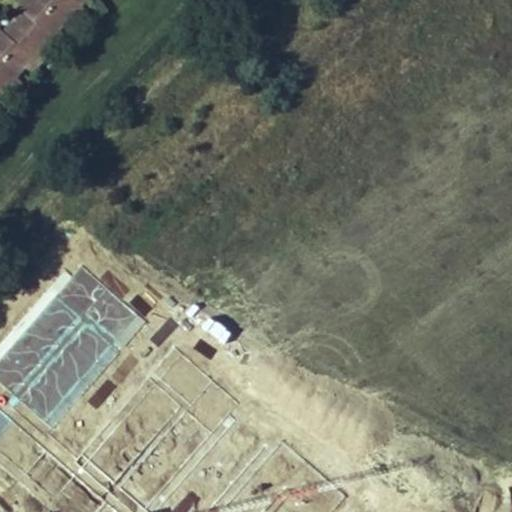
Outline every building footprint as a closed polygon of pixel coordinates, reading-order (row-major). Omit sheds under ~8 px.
[(0,92),(1,91),(13,78),(23,67),(34,55),(45,43),(56,31),(67,19),(78,7),(84,0),(83,0),(21,0),(16,7),(21,12),(2,34),(0,32),(0,92)] [(85,12),(78,7),(67,19),(73,25),(85,12)] [(63,36),(56,31),(45,43),(51,49),(63,36)] [(41,60),(34,55),(23,67),(29,73),(41,60)] [(19,84),(13,78),(1,91),(7,97),(19,84)]
